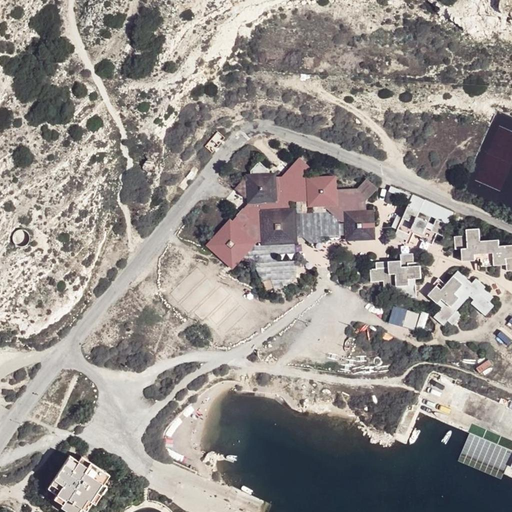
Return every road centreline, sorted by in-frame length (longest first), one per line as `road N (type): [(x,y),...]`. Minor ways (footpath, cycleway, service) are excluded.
road 1 (unclassified): [(511,228),(303,140),(244,132),(63,353)]
road 2 (unclassified): [(120,396),(165,365),(245,349),(311,300),(327,250)]
road 3 (track): [(407,183),(368,120),(285,83),(238,79)]
road 4 (unclassified): [(120,396),(140,462),(240,511)]
road 5 (unclassified): [(0,457),(95,426),(120,396)]
